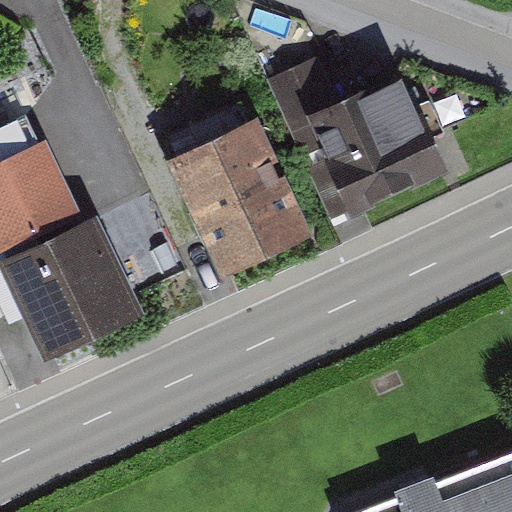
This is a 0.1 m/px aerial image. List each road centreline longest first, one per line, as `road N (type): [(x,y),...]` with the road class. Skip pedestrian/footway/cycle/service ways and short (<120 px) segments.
road 1 (secondary): [(0,462),(511,225)]
road 2 (residential): [(511,66),(335,0)]
